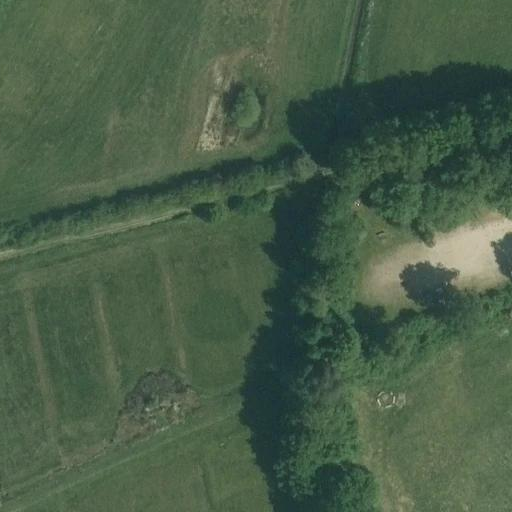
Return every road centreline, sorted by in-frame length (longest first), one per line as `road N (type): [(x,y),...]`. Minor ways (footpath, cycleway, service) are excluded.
road 1 (track): [(0,256),(348,163)]
road 2 (unclassified): [(348,163),(511,119)]
